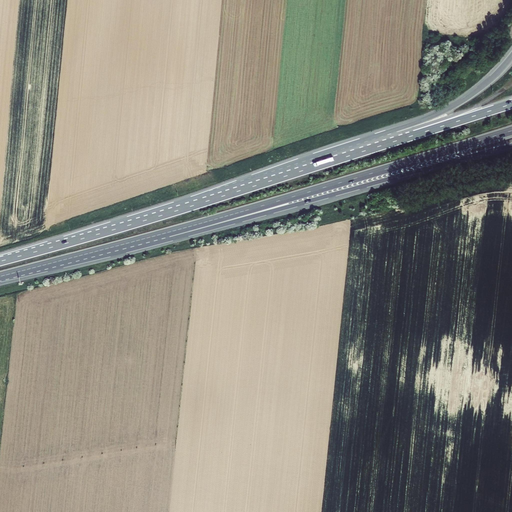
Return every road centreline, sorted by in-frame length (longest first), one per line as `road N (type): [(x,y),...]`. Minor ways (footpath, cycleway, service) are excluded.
road 1 (motorway): [(79,256),(511,130)]
road 2 (motorway): [(79,256),(139,247),(511,146)]
road 3 (motorway): [(504,64),(437,114),(192,204)]
road 4 (motorway): [(511,104),(192,204)]
road 5 (motorway): [(192,204),(0,261)]
